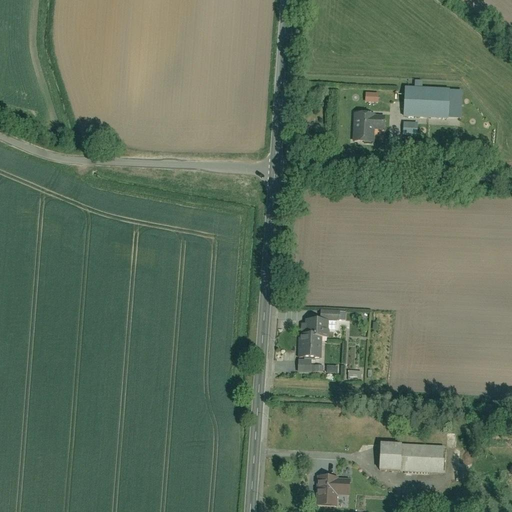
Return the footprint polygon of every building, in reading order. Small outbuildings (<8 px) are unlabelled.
[(448,93),(406,92),(405,118),(447,120),(448,93)] [(364,104),(378,104),(378,94),(364,94),(364,104)] [(372,116),(355,116),(355,144),(372,144),(372,128),(383,128),(383,118),(372,118),(372,116)] [(417,127),(404,126),(404,137),(416,138),(417,127)] [(482,147),(458,146),(457,159),(481,160),(482,147)] [(339,322),(339,312),(320,311),(320,322),(329,322),(339,322)] [(320,322),(302,321),(301,335),(299,335),(298,359),(322,360),(322,339),(328,339),(329,322),(320,322)] [(312,362),(299,361),(298,373),(311,374),(312,366),(312,362)] [(326,366),(326,374),(337,374),(337,367),(326,366)] [(378,445),(376,473),(441,476),(443,448),(378,445)] [(339,477),(318,477),(317,509),(338,509),(339,496),(349,496),(350,480),(339,479),(339,477)] [(424,497),(423,511),(439,511),(439,497),(424,497)]
